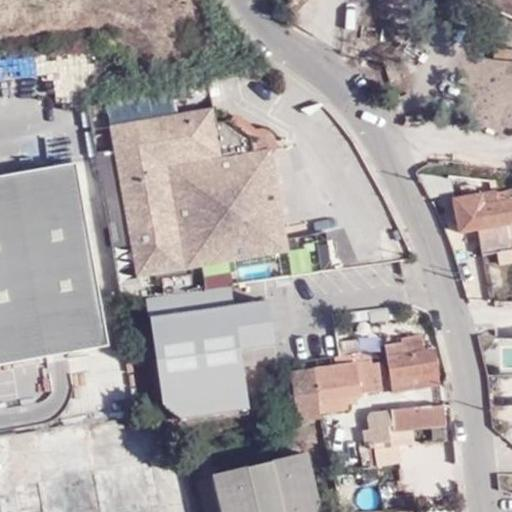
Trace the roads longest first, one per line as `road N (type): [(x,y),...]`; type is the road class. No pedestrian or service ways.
road 1 (residential): [(485,511),(459,327),(417,207),(365,111),(282,43),(250,0)]
road 2 (unknown): [(365,111),(468,11)]
